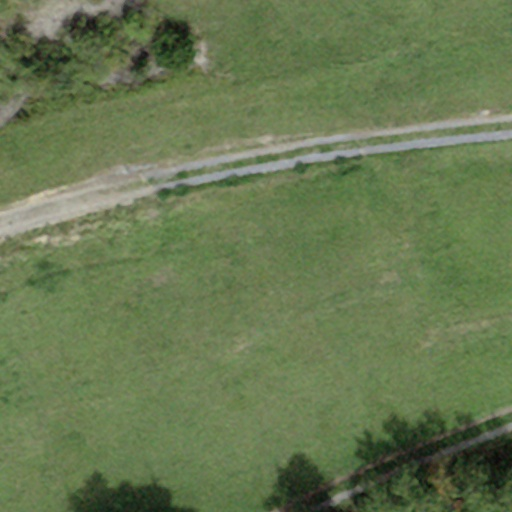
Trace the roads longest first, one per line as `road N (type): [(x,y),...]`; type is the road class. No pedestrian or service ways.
road 1 (track): [(0,240),(152,193),(511,130)]
road 2 (track): [(511,434),(333,511)]
